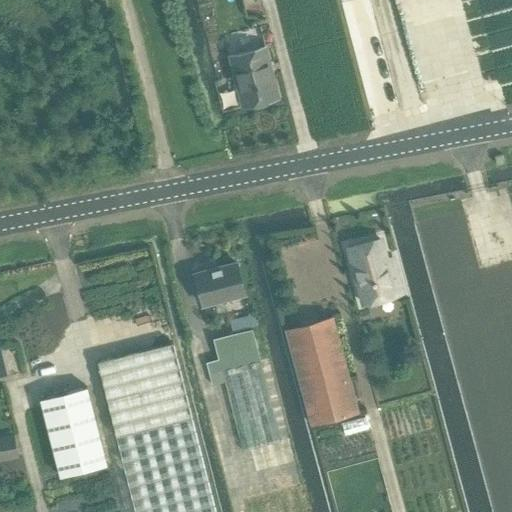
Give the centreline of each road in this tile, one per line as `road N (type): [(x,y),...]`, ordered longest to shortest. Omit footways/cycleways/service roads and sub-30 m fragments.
road 1 (unclassified): [(0,231),(511,134)]
road 2 (track): [(42,511),(11,388)]
